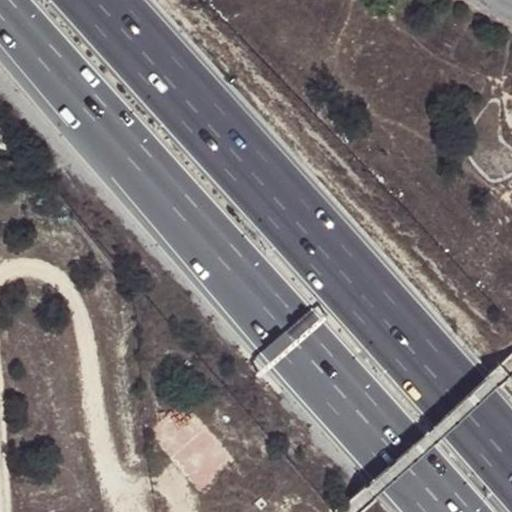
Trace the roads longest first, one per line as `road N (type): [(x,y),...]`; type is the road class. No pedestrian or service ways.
road 1 (motorway): [(0,16),(443,511)]
road 2 (motorway): [(491,448),(84,0)]
